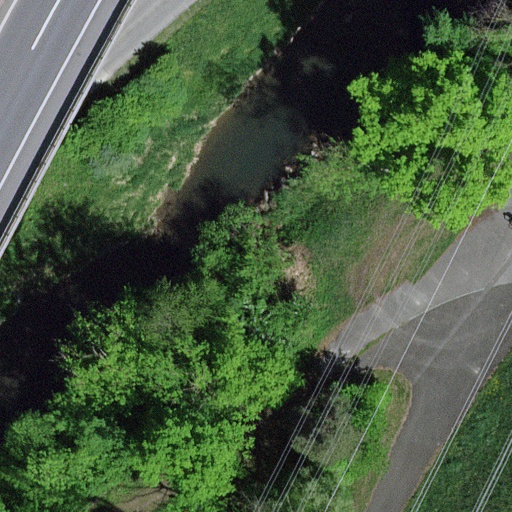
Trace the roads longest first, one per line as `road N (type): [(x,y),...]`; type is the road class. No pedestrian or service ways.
road 1 (track): [(121,511),(363,329),(493,254)]
road 2 (track): [(493,254),(393,511)]
road 3 (motorway): [(0,115),(59,0)]
